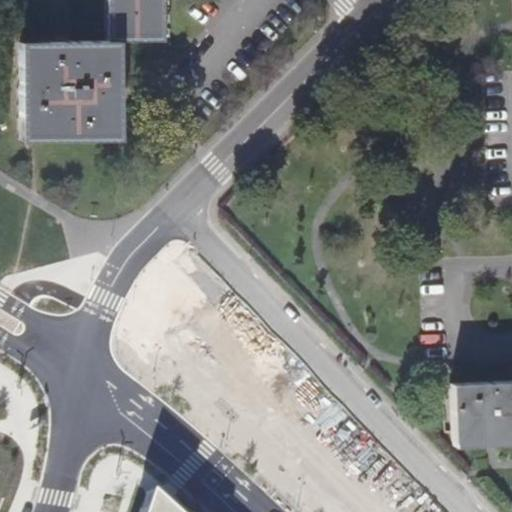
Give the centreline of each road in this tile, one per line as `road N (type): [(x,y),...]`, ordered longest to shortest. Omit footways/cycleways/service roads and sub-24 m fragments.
road 1 (residential): [(461,511),(176,215)]
road 2 (unclassified): [(176,215),(368,10)]
road 3 (tertiary): [(74,371),(233,511)]
road 4 (unclassified): [(74,371),(109,298),(176,215)]
road 5 (secondary): [(53,511),(74,371)]
